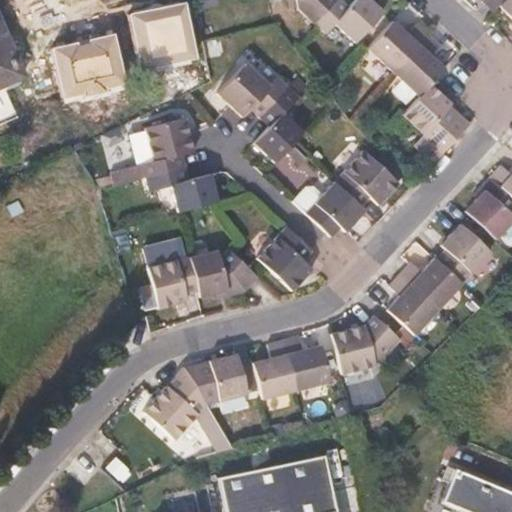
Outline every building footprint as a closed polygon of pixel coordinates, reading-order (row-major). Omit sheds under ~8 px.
[(313,21),(331,0),(295,0),(296,5),(313,21)] [(339,0),(331,0),(313,21),(323,31),(332,22),(352,40),(379,11),(368,0),(348,0),(345,4),(339,0)] [(511,0),(500,0),(496,5),(511,20),(511,0)] [(363,46),(389,70),(425,33),(413,21),(402,32),(389,19),(363,46)] [(425,33),(389,70),(415,95),(427,82),(440,67),(427,54),(436,44),(425,33)] [(0,81),(16,75),(0,37),(0,81)] [(246,106),(256,116),(284,85),(274,76),(266,85),(240,61),(213,90),(227,103),(238,115),(246,106)] [(447,102),(427,82),(415,95),(399,113),(429,142),(453,117),(442,107),(447,102)] [(284,85),(256,116),(266,125),(252,139),(273,159),(290,141),(302,128),(282,109),(295,95),(284,85)] [(144,174),(184,164),(181,153),(189,150),(186,134),(181,115),(144,125),(151,157),(140,161),(144,174)] [(329,178),(356,203),(365,193),(373,202),(394,180),(386,172),(358,147),(329,178)] [(187,177),(184,164),(144,174),(147,189),(169,184),(176,210),(209,201),(216,199),(209,172),(187,177)] [(511,170),(508,175),(499,166),(488,178),(511,200),(511,170)] [(117,197),(147,189),(144,174),(113,182),(117,197)] [(360,207),(356,203),(329,178),(318,191),(300,209),(327,234),(336,224),(340,228),(360,207)] [(511,219),(507,214),(511,208),(511,200),(488,178),(478,188),(482,193),(465,211),(470,217),(496,241),(511,223),(511,219)] [(288,197),(300,209),(318,191),(309,182),(302,182),(288,197)] [(309,248),(282,223),(252,254),(265,265),(289,287),(309,265),(300,257),(309,248)] [(434,260),(460,285),(488,254),(460,227),(458,225),(438,245),(443,251),(434,260)] [(187,256),(196,290),(197,295),(224,288),(226,294),(240,290),(256,274),(226,246),(215,256),(213,249),(187,256)] [(196,290),(187,256),(144,266),(148,280),(155,305),(184,299),(182,293),(196,290)] [(460,285),(434,260),(431,258),(418,272),(410,263),(398,275),(436,311),(460,285)] [(148,280),(144,266),(136,268),(140,282),(148,280)] [(436,311),(398,275),(387,287),(397,297),(385,309),(413,337),(436,311)] [(146,307),(155,305),(148,280),(140,282),(146,307)] [(398,339),(376,319),(372,314),(363,324),(329,334),(333,349),(339,377),(375,367),(375,363),(398,339)] [(281,340),(296,401),(331,392),(321,352),(319,345),(300,350),(296,334),(280,338),(281,340)] [(262,410),(296,401),(281,340),(264,344),(268,358),(250,363),(252,371),(262,410)] [(183,368),(206,405),(245,395),(240,374),(235,355),(183,368)] [(218,426),(206,405),(183,368),(166,386),(142,414),(173,441),(195,416),(212,431),(218,426)] [(334,511),(324,458),(219,480),(225,511),(334,511)] [(511,511),(511,494),(449,480),(441,511),(511,511)]
